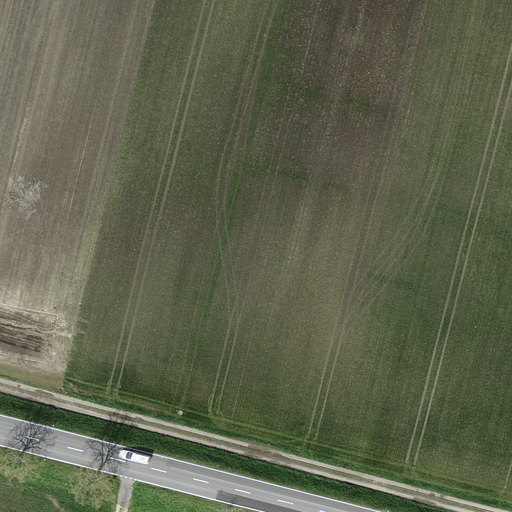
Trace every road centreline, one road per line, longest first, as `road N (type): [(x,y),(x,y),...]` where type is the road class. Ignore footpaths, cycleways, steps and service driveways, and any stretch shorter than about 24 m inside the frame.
road 1 (track): [(460,511),(0,393)]
road 2 (secondary): [(0,430),(322,511)]
